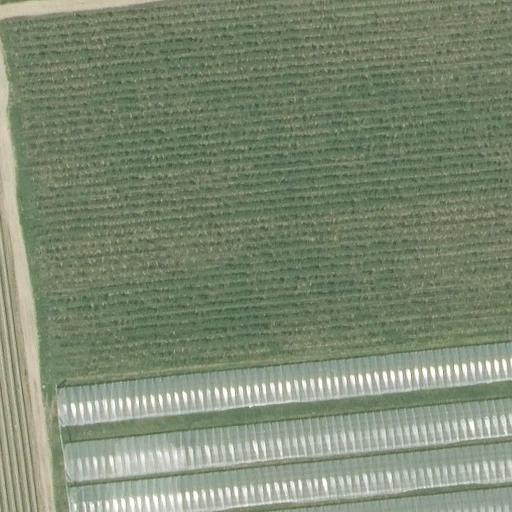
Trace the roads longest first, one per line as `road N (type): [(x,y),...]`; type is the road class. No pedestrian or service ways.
road 1 (track): [(0,106),(47,511)]
road 2 (track): [(155,0),(0,15)]
